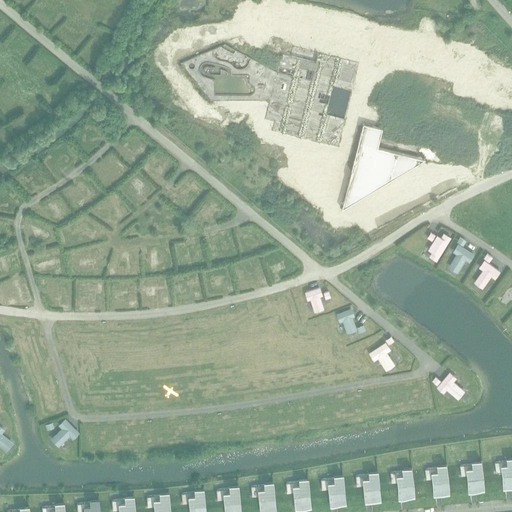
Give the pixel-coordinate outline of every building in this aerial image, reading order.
[(43,10),(48,3),(43,0),(40,0),(32,13),(47,23),(52,15),(43,10)] [(115,2),(107,22),(114,25),(122,5),(115,2)] [(58,35),(75,41),(78,33),(61,26),(58,35)] [(12,35),(22,46),(29,40),(19,28),(12,35)] [(99,35),(90,54),(96,57),(105,38),(99,35)] [(225,44),(179,63),(210,101),(269,101),(265,120),(274,122),(272,131),(338,148),(345,119),(327,114),(333,87),(352,92),(359,63),(293,46),(290,56),(281,53),(277,72),(225,44)] [(38,53),(50,65),(54,60),(42,49),(38,53)] [(363,123),(344,199),(354,201),(412,166),(415,157),(422,158),(422,159),(433,162),(438,144),(490,171),(511,162),(511,123),(504,114),(445,114),(450,96),(441,93),(443,84),(377,67),(369,97),(388,101),(381,128),(363,123)] [(67,76),(54,95),(59,99),(73,80),(67,76)] [(3,89),(0,90),(0,103),(4,113),(12,109),(3,89)] [(26,124),(44,110),(40,105),(22,119),(26,124)] [(94,115),(74,133),(79,139),(99,121),(94,115)] [(13,123),(19,130),(25,125),(19,118),(13,123)] [(133,130),(124,142),(133,149),(143,137),(133,130)] [(68,142),(62,147),(73,160),(79,155),(68,142)] [(155,146),(145,160),(155,167),(165,154),(155,146)] [(32,165),(40,180),(47,176),(38,161),(32,165)] [(95,192),(100,187),(85,171),(80,176),(95,192)] [(137,173),(130,178),(134,183),(141,179),(137,173)] [(130,178),(123,183),(137,200),(144,195),(130,178)] [(195,181),(187,188),(180,180),(173,186),(186,203),(202,190),(195,181)] [(0,203),(8,209),(18,192),(8,186),(0,198),(0,203)] [(51,194),(63,212),(71,207),(59,189),(51,194)] [(117,194),(112,199),(124,212),(129,206),(117,194)] [(99,230),(104,221),(85,210),(80,219),(99,230)] [(25,221),(42,226),(45,218),(28,213),(25,221)] [(243,245),(263,239),(260,229),(240,235),(243,245)] [(34,239),(42,238),(40,231),(33,232),(34,239)] [(230,231),(221,232),(223,251),(232,250),(230,231)] [(440,238),(437,236),(429,249),(432,252),(430,256),(436,260),(450,237),(443,234),(440,238)] [(191,258),(202,255),(198,238),(187,240),(191,258)] [(94,264),(101,262),(96,243),(73,249),(75,257),(91,253),(94,264)] [(157,259),(169,258),(167,243),(156,243),(157,259)] [(450,266),(458,271),(465,258),(469,261),(473,254),(458,245),(454,251),(458,254),(450,266)] [(128,267),(136,267),(136,246),(128,246),(128,267)] [(266,249),(271,268),(282,265),(279,257),(282,256),(280,246),(266,249)] [(37,262),(56,257),(54,247),(34,253),(37,262)] [(16,249),(5,252),(9,267),(20,264),(16,249)] [(254,254),(234,259),(236,268),(257,263),(254,254)] [(476,282),(483,287),(491,275),(495,277),(499,271),(485,261),(480,267),(484,270),(476,282)] [(205,276),(222,275),(222,266),(205,267),(205,276)] [(182,285),(182,279),(196,277),(195,270),(174,273),(175,285),(182,285)] [(24,273),(17,274),(21,296),(28,295),(24,273)] [(163,283),(163,275),(142,275),(142,285),(157,285),(157,283),(163,283)] [(79,277),(78,299),(92,299),(93,278),(79,277)] [(111,286),(132,287),(132,278),(111,277),(111,286)] [(321,295),(319,288),(305,292),(308,299),(310,298),(314,311),(323,308),(319,295),(321,295)] [(353,315),(350,308),(337,314),(340,321),(342,320),(347,332),(355,329),(350,316),(353,315)] [(384,335),(388,339),(394,334),(389,330),(384,335)] [(386,369),(393,364),(385,352),(389,349),(385,343),(370,353),(374,359),(378,356),(386,369)] [(458,397),(464,391),(452,381),(455,378),(450,373),(438,387),(444,391),(447,388),(458,397)] [(52,438),(58,445),(69,434),(72,437),(77,432),(65,419),(59,425),(63,428),(52,438)] [(0,444),(6,449),(11,442),(0,433),(0,432),(3,429),(0,427),(0,444)] [(469,487),(470,487),(473,486),(473,491),(485,489),(484,485),(483,473),(482,460),(481,460),(481,464),(473,465),(461,466),(460,466),(461,478),(468,477),(469,485),(469,487)] [(511,460),(508,461),(495,463),(495,462),(494,463),(496,474),(503,474),(504,483),(505,483),(508,483),(508,487),(511,486),(511,460)] [(449,489),(448,476),(447,464),(446,464),(446,468),(438,468),(426,470),(426,469),(425,469),(426,481),(433,481),(434,490),(435,490),(438,490),(438,494),(450,493),(449,489)] [(399,494),(400,494),(403,493),(403,498),(415,496),(414,492),(415,492),(413,480),(412,467),(411,467),(411,471),(404,472),(391,473),(390,473),(391,485),(398,484),(399,492),(399,494)] [(364,497),(365,497),(368,497),(369,501),(380,500),(380,496),(378,483),(377,471),(376,471),(376,474),(369,475),(356,476),(355,476),(356,488),(363,487),(364,496),(364,497)] [(345,499),(344,486),(342,474),(341,474),(342,478),(334,479),(321,480),(320,480),(322,492),(329,491),(330,501),(331,501),(331,500),(333,500),(334,504),(345,503),(345,499)] [(294,494),(295,504),(296,504),(299,504),(299,508),(310,507),(310,503),(309,490),(307,478),(306,478),(307,481),(299,482),(286,483),(287,495),(294,494)] [(260,508),(261,508),(261,507),(264,507),(264,511),(276,510),(275,506),(274,493),(273,481),(272,481),(272,485),(264,486),(252,487),(251,487),(252,499),(259,498),(260,508)] [(225,511),(226,511),(229,511),(240,511),(240,510),(239,497),(238,485),(237,485),(237,488),(230,489),(217,490),(216,490),(217,502),(224,501),(225,511)] [(205,511),(204,501),(203,488),(202,488),(202,492),(195,493),(182,494),(181,494),(182,506),(189,505),(190,511),(205,511)] [(154,511),(170,511),(169,504),(168,492),(167,492),(167,495),(160,496),(147,497),(146,497),(147,509),(154,508),(154,511)] [(135,511),(135,508),(133,495),(132,495),(132,499),(125,499),(112,501),(111,501),(112,511),(117,511),(120,511),(119,511),(135,511)] [(77,511),(99,511),(100,511),(98,498),(97,499),(98,502),(90,503),(77,504),(76,504),(77,511)] [(41,511),(64,511),(63,502),(62,502),(63,506),(55,506),(42,508),(41,511)]
